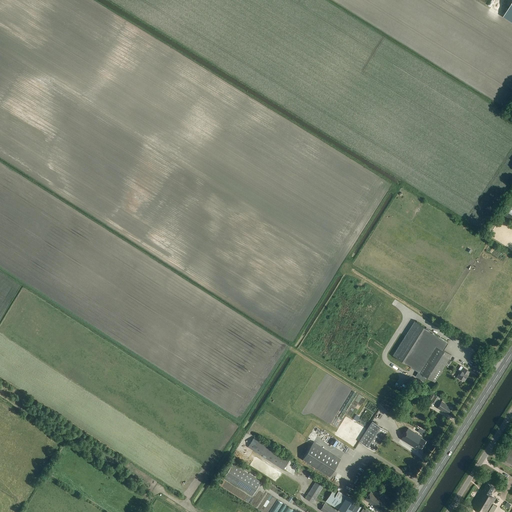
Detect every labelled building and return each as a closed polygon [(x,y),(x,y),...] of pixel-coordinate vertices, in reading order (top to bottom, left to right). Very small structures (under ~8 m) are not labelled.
[(511,209),(504,205),(499,213),(511,220),(511,209)] [(435,382),(452,355),(443,349),(447,342),(415,321),(393,356),(418,372),(416,376),(424,382),(427,377),(435,382)] [(464,381),(470,372),(461,366),(458,370),(460,371),(457,377),(464,381)] [(434,404),(438,397),(432,393),(428,400),(434,404)] [(343,419),(355,398),(350,396),(339,416),(343,419)] [(447,413),(450,408),(446,405),(441,401),(437,408),(442,411),(443,410),(447,413)] [(375,452),(388,432),(372,422),(359,442),(375,452)] [(421,448),(426,441),(421,438),(421,437),(408,428),(401,439),(414,448),(416,445),(421,448)] [(283,470),(289,460),(254,437),(248,447),(283,470)] [(330,476),(341,459),(314,442),(303,459),(330,476)] [(252,495),(261,482),(233,464),(224,477),(252,495)] [(290,485),(258,466),(253,475),(281,492),(284,495),(290,485)] [(313,503),(325,484),(317,479),(305,498),(313,503)] [(490,494),(495,487),(488,483),(483,490),(482,489),(471,507),(479,511),(487,511),(496,498),(490,494)] [(372,511),(334,488),(326,502),(342,511),(350,511),(351,511),(352,511),(372,511)] [(381,499),(380,499),(381,498),(371,492),(365,500),(372,505),(372,504),(377,507),(378,505),(383,508),(387,501),(382,497),(381,499)] [(336,511),(337,511),(324,503),(320,510),(322,511),(336,511)]
